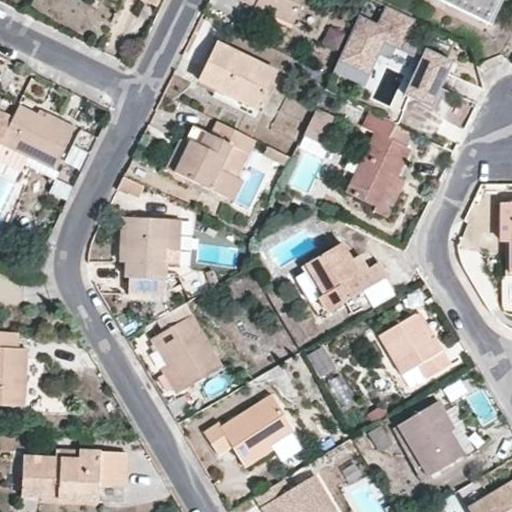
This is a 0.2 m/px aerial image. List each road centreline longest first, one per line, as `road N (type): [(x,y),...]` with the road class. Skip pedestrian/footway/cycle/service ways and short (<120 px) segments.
road 1 (residential): [(206,511),(64,266),(65,248),(139,100)]
road 2 (residential): [(511,135),(472,163),(433,242),(492,353)]
road 3 (residential): [(139,100),(0,30)]
